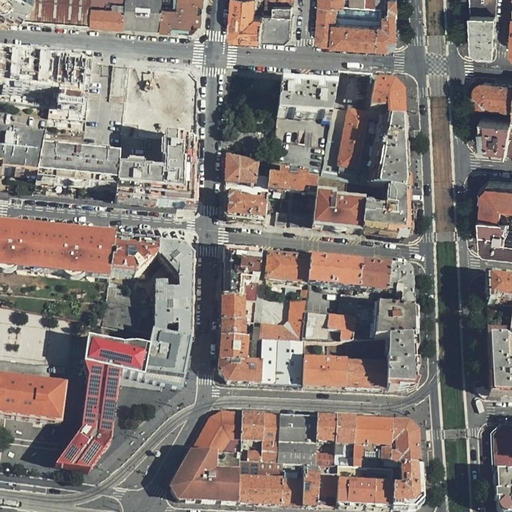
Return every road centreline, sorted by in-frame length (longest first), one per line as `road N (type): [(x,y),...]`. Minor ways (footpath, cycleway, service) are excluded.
road 1 (residential): [(205,233),(428,256)]
road 2 (residential): [(213,52),(0,33)]
road 3 (residential): [(412,400),(203,393)]
road 4 (residential): [(420,65),(213,52)]
road 5 (residential): [(205,233),(0,210)]
road 6 (secondary): [(420,65),(428,256)]
road 7 (residential): [(205,233),(213,52)]
road 8 (residential): [(203,393),(205,233)]
road 9 (residential): [(148,504),(0,478)]
road 10 (secondary): [(470,412),(463,264)]
road 11 (secondary): [(433,380),(441,511)]
road 12 (secondary): [(428,256),(433,380)]
road 13 (residential): [(148,504),(203,393)]
